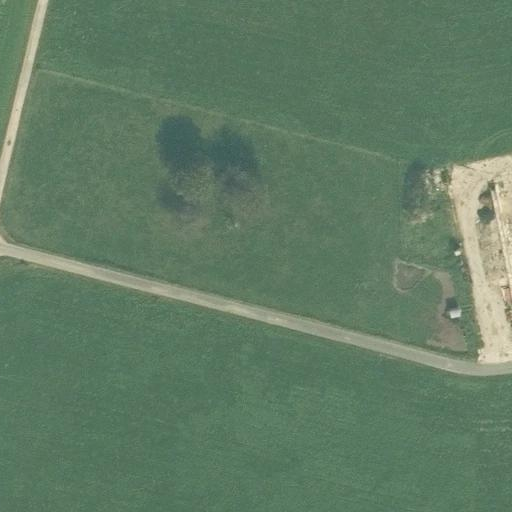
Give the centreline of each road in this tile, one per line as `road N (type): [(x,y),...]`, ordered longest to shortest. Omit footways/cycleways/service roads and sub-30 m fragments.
road 1 (unclassified): [(511,366),(466,369),(0,249)]
road 2 (track): [(42,0),(0,177)]
